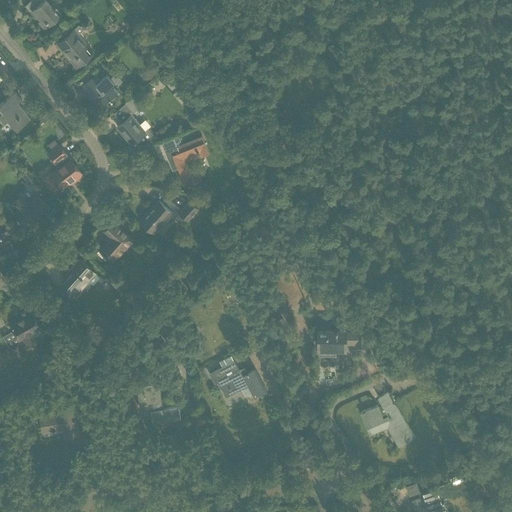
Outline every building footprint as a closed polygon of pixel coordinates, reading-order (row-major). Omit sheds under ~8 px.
[(61,14),(61,13),(59,15),(55,11),(56,10),(54,8),(53,8),(45,0),(42,0),(41,1),(40,0),(30,0),(24,5),(30,12),(31,10),(39,20),(38,21),(44,28),(61,14)] [(73,29),(58,42),(56,44),(57,44),(58,43),(68,54),(66,55),(76,67),(93,52),(78,35),(84,29),(89,29),(90,24),(87,20),(82,21),(80,26),(79,27),(78,25),(73,29)] [(132,21),(125,23),(127,31),(134,29),(132,21)] [(164,59),(160,62),(165,68),(169,65),(164,59)] [(168,70),(165,73),(170,79),(173,76),(168,70)] [(83,86),(92,97),(94,95),(96,99),(100,96),(106,104),(120,93),(115,87),(122,82),(116,74),(111,79),(107,74),(96,84),(92,79),(83,86)] [(15,91),(0,102),(0,108),(1,110),(0,111),(0,119),(2,121),(7,117),(16,128),(15,128),(16,129),(29,118),(17,103),(21,99),(15,91)] [(143,105),(139,100),(144,96),(139,91),(125,103),(134,113),(143,105)] [(136,139),(138,138),(143,144),(154,135),(151,132),(145,131),(131,115),(118,126),(125,134),(124,135),(131,144),(135,141),(137,140),(136,139)] [(209,154),(202,136),(167,150),(173,166),(173,165),(176,164),(185,186),(201,180),(198,173),(198,174),(191,177),(184,160),(198,155),(199,158),(209,154)] [(181,141),(179,136),(172,138),(174,144),(181,141)] [(62,165),(51,173),(50,171),(41,179),(51,191),(59,185),(61,187),(73,178),(75,180),(82,175),(69,159),(69,160),(65,155),(66,155),(58,145),(46,154),(54,164),(59,160),(62,165)] [(28,170),(21,175),(25,180),(28,178),(32,182),(35,180),(28,170)] [(17,211),(14,213),(23,225),(32,218),(32,217),(39,212),(40,213),(47,208),(37,195),(26,204),(19,196),(8,205),(9,206),(11,204),(17,211)] [(159,200),(155,204),(156,205),(151,210),(150,210),(144,217),(145,217),(141,221),(155,233),(168,219),(171,222),(179,213),(187,221),(199,208),(190,201),(182,210),(168,197),(162,203),(159,200)] [(100,249),(96,253),(105,261),(111,254),(115,258),(113,260),(113,261),(125,248),(127,250),(135,241),(113,221),(105,230),(108,233),(111,236),(107,241),(100,249)] [(76,295),(95,273),(80,259),(71,268),(74,271),(63,284),(76,295)] [(115,300),(119,295),(112,289),(108,294),(115,300)] [(122,298),(118,303),(125,309),(129,304),(122,298)] [(33,346),(27,335),(39,328),(31,313),(17,321),(16,318),(8,322),(25,351),(33,346)] [(279,339),(290,333),(282,318),(271,323),(279,339)] [(46,327),(45,330),(46,333),(50,334),(53,333),(54,329),(52,326),(49,325),(46,327)] [(260,326),(256,327),(248,331),(251,339),(264,334),(260,326)] [(336,349),(345,349),(346,340),(356,340),(356,345),(368,345),(368,331),(356,331),(356,333),(346,333),(346,331),(338,331),(338,329),(336,329),(336,330),(319,330),(319,334),(318,334),(318,341),(319,341),(319,346),(336,346),(336,349)] [(17,360),(25,356),(17,342),(9,347),(17,360)] [(185,362),(182,346),(172,348),(175,364),(185,362)] [(7,348),(0,352),(6,363),(13,359),(7,348)] [(227,396),(226,395),(243,386),(241,384),(246,381),(255,396),(266,390),(254,369),(246,373),(243,374),(239,367),(239,368),(234,359),(234,360),(210,374),(215,382),(217,381),(226,397),(227,396)] [(418,362),(407,367),(414,382),(424,377),(425,376),(418,362)] [(425,376),(424,377),(428,386),(434,384),(429,374),(425,376)] [(141,413),(151,412),(152,421),(180,416),(178,405),(162,408),(157,383),(136,386),(141,413)] [(384,421),(388,427),(399,446),(409,441),(415,437),(388,391),(379,397),(383,403),(366,410),(365,409),(363,410),(363,411),(360,412),(367,428),(384,421)] [(78,434),(73,406),(61,408),(62,412),(40,416),(43,432),(52,430),(52,431),(56,430),(59,429),(65,428),(66,436),(78,434)] [(448,482),(438,486),(423,491),(425,495),(411,500),(414,509),(421,507),(421,505),(425,504),(426,505),(428,511),(430,511),(445,507),(443,500),(453,497),(448,482)]
